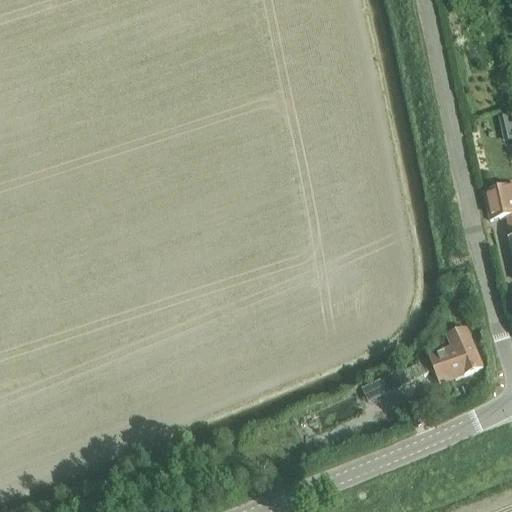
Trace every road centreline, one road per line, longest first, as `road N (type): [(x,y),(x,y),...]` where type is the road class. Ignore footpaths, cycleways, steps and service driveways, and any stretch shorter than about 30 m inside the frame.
road 1 (unclassified): [(511,370),(422,0)]
road 2 (tertiary): [(255,511),(511,404)]
